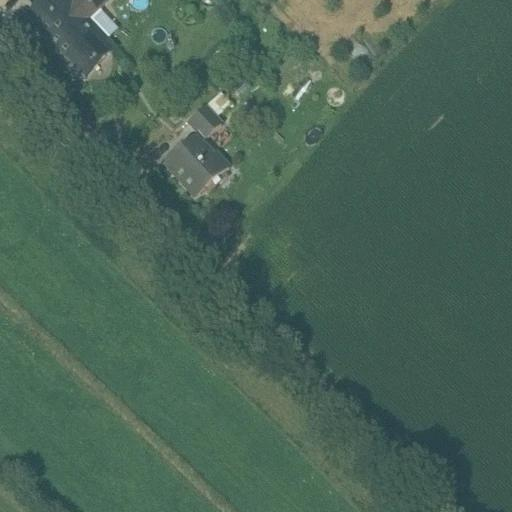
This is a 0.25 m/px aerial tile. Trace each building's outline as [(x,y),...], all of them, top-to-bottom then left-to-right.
[(78,0),(72,7),(65,0),(27,0),(16,11),(47,44),(80,14),(87,22),(110,0),(78,0)] [(80,14),(47,44),(81,81),(114,50),(87,22),(80,14)] [(220,96),(205,110),(215,121),(230,107),(220,96)] [(205,110),(188,125),(198,136),(205,143),(222,128),(215,121),(205,110)] [(198,136),(165,167),(196,201),(229,171),(215,155),(212,158),(201,146),(205,143),(198,136)]
